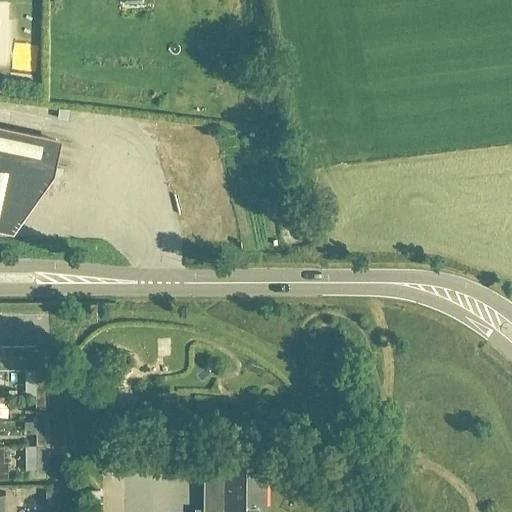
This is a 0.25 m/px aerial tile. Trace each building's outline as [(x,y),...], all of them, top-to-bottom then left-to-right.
[(222,6),(223,32),(236,31),(235,5),(222,6)] [(20,51),(19,78),(44,79),(45,51),(20,51)] [(58,119),(68,120),(69,111),(59,109),(58,119)] [(0,159),(2,160),(1,164),(30,170),(43,173),(44,164),(50,165),(53,153),(56,140),(0,128),(0,159)] [(0,236),(8,238),(51,178),(52,172),(43,173),(30,170),(1,164),(2,160),(0,159),(0,236)] [(0,371),(12,371),(12,347),(0,347),(0,371)] [(12,371),(24,371),(24,347),(12,347),(12,371)] [(35,371),(37,371),(37,347),(24,347),(24,371),(35,371)] [(49,347),(37,347),(37,371),(45,371),(49,371),(49,347)] [(36,386),(45,386),(45,371),(37,371),(35,371),(36,386)] [(45,412),(45,396),(36,397),(36,412),(45,412)] [(46,421),(36,422),(37,437),(46,437),(46,421)] [(3,446),(0,446),(0,479),(8,479),(8,461),(3,462),(3,446)] [(37,446),(37,463),(46,463),(46,446),(37,446)] [(123,454),(119,454),(119,472),(123,472),(153,472),(159,472),(159,454),(123,454)] [(195,510),(195,511),(265,511),(265,463),(225,462),(225,477),(205,477),(205,510),(199,510),(195,510)] [(56,509),(55,492),(46,492),(47,509),(56,509)]
